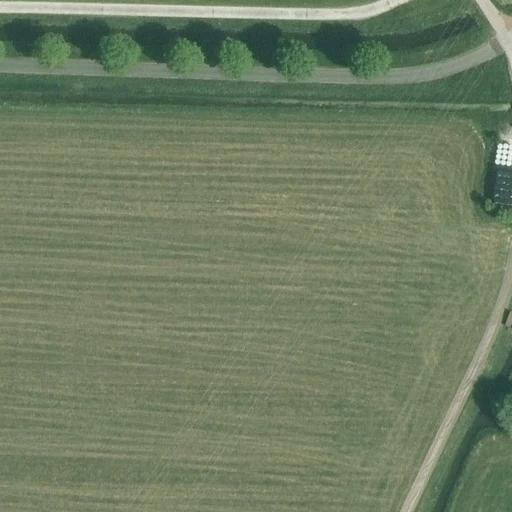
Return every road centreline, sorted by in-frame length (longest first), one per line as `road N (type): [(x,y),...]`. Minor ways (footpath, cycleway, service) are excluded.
road 1 (unclassified): [(0,65),(383,78),(457,64),(511,34)]
road 2 (track): [(397,0),(332,14),(0,6)]
road 3 (track): [(411,511),(497,330),(511,275)]
